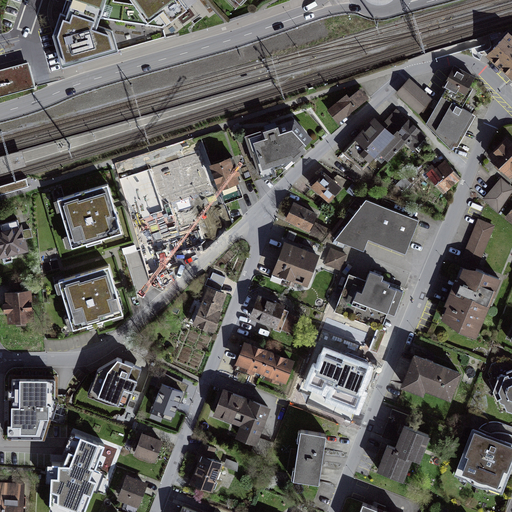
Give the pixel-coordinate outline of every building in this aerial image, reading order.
[(64,0),(54,37),(63,67),(112,52),(102,24),(96,21),(103,0),(132,0),(143,18),(154,10),(165,26),(187,8),(180,0),(64,0)] [(249,0),(225,0),(237,12),(249,0)] [(511,36),(509,34),(487,56),(511,79),(511,36)] [(0,69),(0,95),(35,86),(28,62),(0,69)] [(476,78),(454,66),(443,86),(447,88),(426,125),(452,151),(454,147),(458,148),(476,116),(462,107),(473,89),(470,87),(476,78)] [(435,101),(412,81),(400,94),(422,115),(435,101)] [(347,90),(326,105),(337,120),(358,104),(347,90)] [(374,117),(342,153),(362,171),(375,157),(385,166),(406,143),(415,150),(417,147),(420,150),(428,141),(425,139),(427,136),(396,108),(382,124),(374,117)] [(296,115),(243,130),(256,179),(274,174),(304,145),(296,115)] [(511,175),(511,144),(507,139),(488,158),(509,179),(511,175)] [(21,147),(0,153),(0,170),(26,163),(21,147)] [(228,154),(208,161),(218,187),(238,179),(228,154)] [(458,178),(445,160),(428,173),(441,191),(458,178)] [(177,167),(144,180),(156,213),(190,200),(177,167)] [(204,167),(190,172),(196,188),(210,183),(204,167)] [(342,187),(323,173),(310,189),(329,203),(342,187)] [(0,187),(0,195),(29,187),(27,183),(26,179),(0,187)] [(110,181),(53,198),(68,249),(125,233),(110,181)] [(511,192),(511,190),(499,181),(485,200),(498,210),(511,192)] [(363,197),(333,237),(362,247),(366,237),(405,250),(417,218),(363,197)] [(290,201),(282,218),(308,230),(316,213),(290,201)] [(21,220),(0,225),(0,256),(29,248),(21,220)] [(496,227),(479,221),(464,260),(481,266),(496,227)] [(306,285),(318,253),(283,240),(271,272),(306,285)] [(345,253),(328,246),(322,264),(339,270),(345,253)] [(501,279),(462,264),(437,324),(476,340),(501,279)] [(104,265),(56,279),(71,328),(119,314),(104,265)] [(332,310),(378,328),(385,310),(393,314),(403,288),(378,278),(380,273),(365,267),(361,278),(347,272),(332,310)] [(28,287),(1,289),(3,322),(31,320),(28,287)] [(206,287),(191,325),(211,333),(226,295),(206,287)] [(284,303),(255,292),(245,317),(274,328),(284,303)] [(305,407),(348,424),(385,331),(378,328),(332,310),(300,392),(310,396),(305,407)] [(292,360),(240,340),(231,362),(283,382),(292,360)] [(461,374),(414,357),(404,385),(451,402),(461,374)] [(93,368),(78,410),(131,430),(153,373),(113,358),(93,368)] [(511,372),(500,379),(494,398),(501,414),(511,417),(511,416),(511,372)] [(12,389),(12,398),(16,397),(17,425),(13,426),(13,435),(45,434),(49,419),(59,419),(57,375),(14,377),(15,388),(12,389)] [(161,376),(152,401),(176,410),(186,385),(161,376)] [(266,403),(218,387),(209,413),(235,422),(230,435),(252,443),(266,403)] [(275,412),(279,401),(272,399),(268,409),(275,412)] [(83,456),(106,464),(116,437),(82,425),(75,444),(82,447),(79,455),(83,456)] [(425,437),(400,428),(392,448),(382,445),(373,471),(401,481),(410,456),(418,458),(425,437)] [(297,430),(290,478),(315,482),(322,433),(297,430)] [(511,446),(511,444),(469,430),(454,474),(498,489),(511,446)] [(140,435),(132,455),(153,463),(161,443),(140,435)] [(72,450),(54,443),(45,467),(61,473),(59,477),(66,479),(65,483),(72,485),(70,491),(94,499),(106,464),(83,456),(82,459),(70,455),(72,450)] [(200,443),(187,482),(210,490),(219,461),(213,459),(216,449),(200,443)] [(125,475),(116,500),(137,508),(146,483),(125,475)] [(0,511),(23,511),(24,483),(0,482),(0,511)] [(386,511),(361,502),(356,511),(386,511)]
